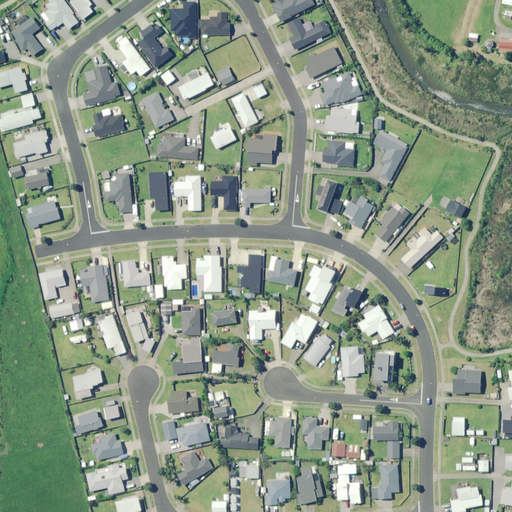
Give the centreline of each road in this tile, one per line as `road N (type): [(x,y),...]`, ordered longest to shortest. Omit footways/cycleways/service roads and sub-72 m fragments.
road 1 (residential): [(92,240),(58,80),(78,47),(141,0)]
road 2 (residential): [(243,0),(298,111),(290,232)]
road 3 (residential): [(428,403),(426,348),(393,285),(358,254),(290,232)]
road 4 (residential): [(290,232),(92,240)]
road 5 (residential): [(428,403),(310,396),(273,382)]
road 6 (residential): [(142,380),(140,411),(165,511)]
